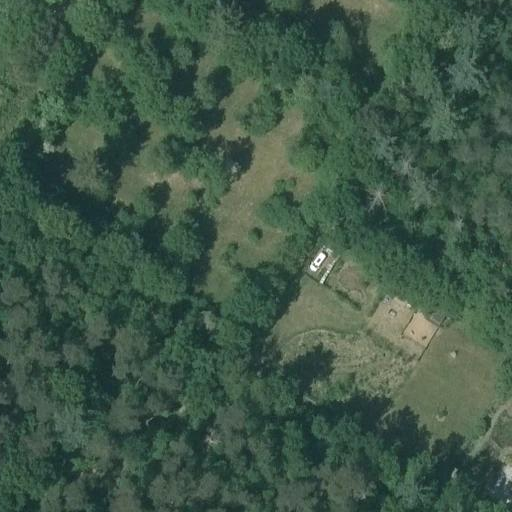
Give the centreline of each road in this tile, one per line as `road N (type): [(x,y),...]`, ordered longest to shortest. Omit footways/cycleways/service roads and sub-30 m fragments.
road 1 (track): [(474,511),(0,230)]
road 2 (unknown): [(35,511),(94,482),(188,414),(344,188)]
road 3 (unknown): [(344,188),(472,0)]
